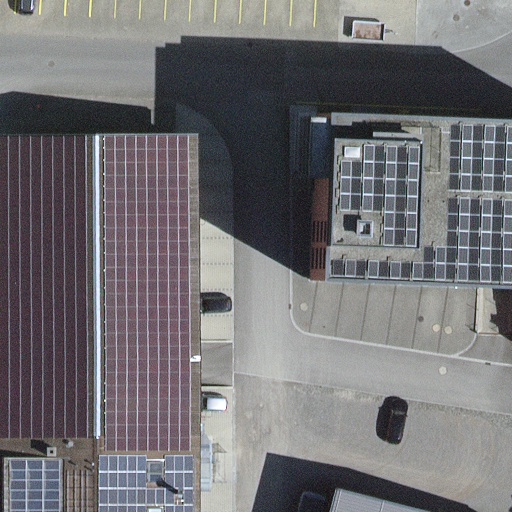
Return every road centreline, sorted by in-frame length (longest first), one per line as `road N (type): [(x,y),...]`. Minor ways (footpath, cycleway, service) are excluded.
road 1 (unknown): [(271,73),(274,230),(286,322),(318,341),(493,381)]
road 2 (unknown): [(0,61),(271,73)]
road 3 (unknown): [(271,73),(511,66)]
